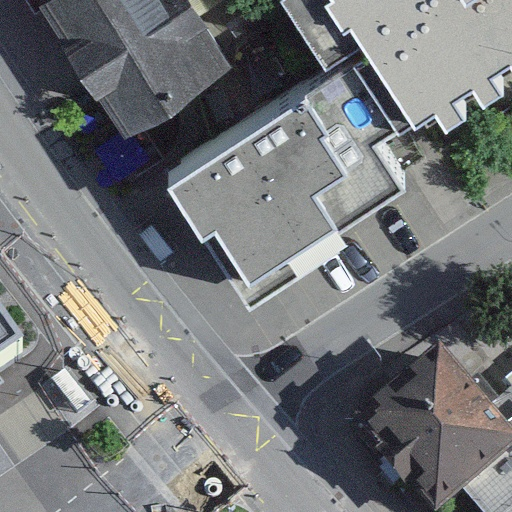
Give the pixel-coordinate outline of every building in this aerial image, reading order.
[(36,0),(116,117),(225,51),(191,0),(36,0)] [(511,52),(511,0),(274,0),(307,50),(341,28),(348,38),(321,56),(365,122),(416,89),(429,108),(511,52)] [(321,56),(152,163),(236,288),(323,230),(315,218),(391,167),(365,122),(321,56)] [(0,325),(0,385),(28,366),(0,325)] [(511,511),(511,361),(470,397),(428,347),(349,414),(432,511),(461,487),(482,511),(511,511)]
